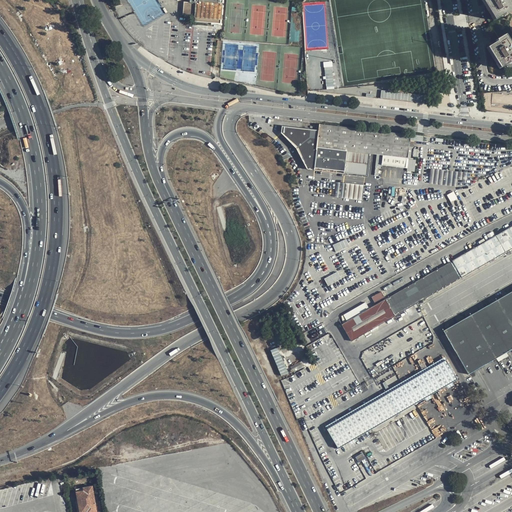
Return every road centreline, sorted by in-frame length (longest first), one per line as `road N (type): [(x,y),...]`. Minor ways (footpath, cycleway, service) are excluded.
road 1 (primary): [(87,40),(136,169),(290,495)]
road 2 (motorway): [(242,96),(221,111),(218,137),(270,237),(263,273),(243,293),(164,329),(131,333),(0,296)]
road 3 (motorway): [(59,433),(178,345),(268,298),(288,275),(293,250),(285,220),(229,132),(241,107)]
road 4 (primary): [(319,511),(152,168),(141,94)]
road 5 (motorway): [(0,390),(42,305),(56,205),(39,111),(0,34)]
road 6 (motorway): [(0,64),(30,137),(40,194),(29,288),(4,347)]
road 7 (motorway): [(59,433),(145,397),(192,398),(233,420),(290,495)]
road 8 (primary): [(241,107),(511,137)]
road 9 (primary): [(463,121),(242,96)]
road 10 (motorway): [(0,182),(18,199),(27,231),(4,347)]
road 11 (primary): [(242,96),(176,83),(129,54)]
road 12 (residential): [(446,0),(463,121)]
